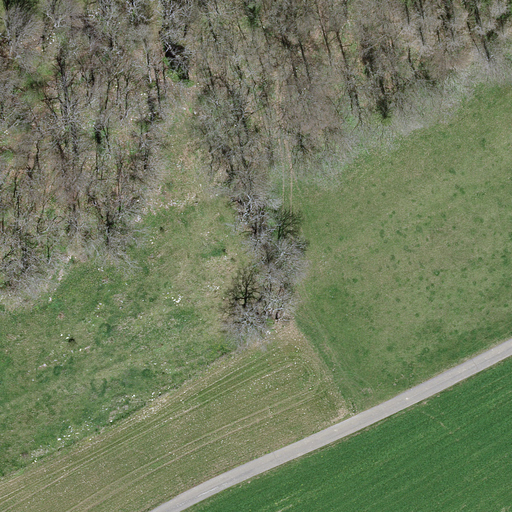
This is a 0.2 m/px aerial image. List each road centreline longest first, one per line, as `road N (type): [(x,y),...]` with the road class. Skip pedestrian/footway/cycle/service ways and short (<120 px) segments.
road 1 (track): [(373,421),(175,511)]
road 2 (track): [(511,351),(373,421)]
